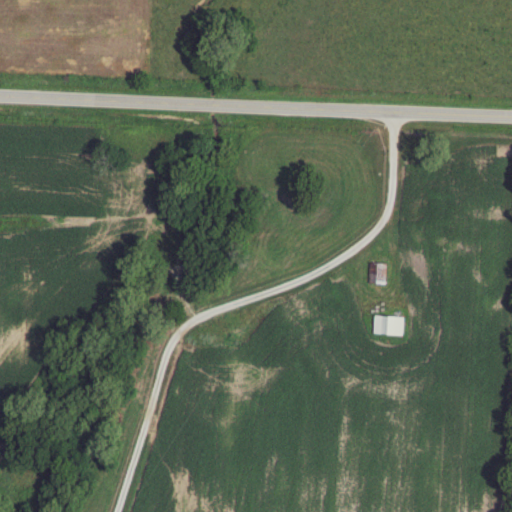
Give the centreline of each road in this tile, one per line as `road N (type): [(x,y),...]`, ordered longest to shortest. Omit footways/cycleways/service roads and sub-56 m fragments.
road 1 (secondary): [(511,118),(0,97)]
road 2 (residential): [(200,316),(179,300),(162,246),(137,241),(0,319)]
